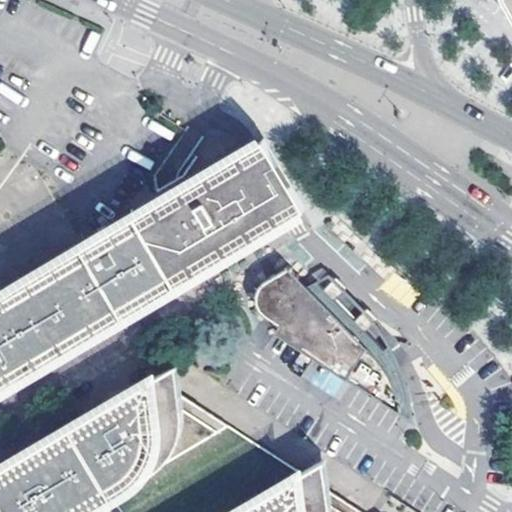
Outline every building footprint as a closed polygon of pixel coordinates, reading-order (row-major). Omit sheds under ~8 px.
[(169,190),(135,210),(176,279),(278,219),(290,211),(309,200),(269,132),(248,144),(237,150),(185,180),(169,190)] [(0,382),(96,326),(115,315),(125,309),(176,279),(135,210),(84,242),(74,247),(58,257),(0,292),(0,382)] [(382,347),(320,283),(312,287),(289,265),(273,274),(265,280),(260,287),(258,293),(257,300),(260,307),(265,311),(276,319),(281,322),(276,330),(348,377),(402,413),(411,409),(411,398),(407,388),(401,374),(397,366),(382,347)] [(156,373),(152,375),(151,376),(126,391),(36,444),(0,465),(0,476),(2,481),(0,481),(0,511),(15,511),(17,511),(20,509),(21,511),(79,511),(108,495),(139,477),(161,464),(220,431),(229,426),(186,396),(184,380),(181,359),(165,368),(156,373)] [(361,511),(329,491),(327,470),(325,457),(314,463),(299,471),(231,511),(361,511)]
